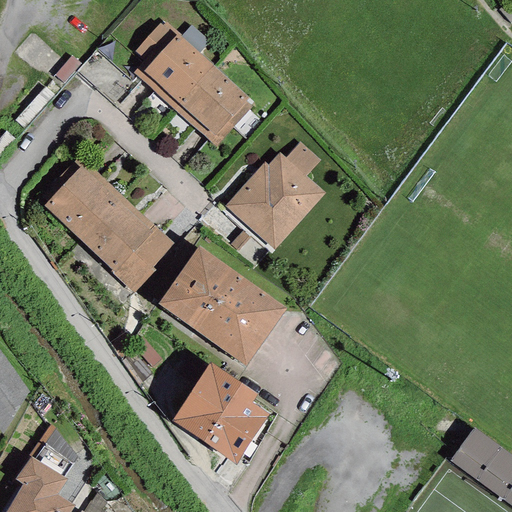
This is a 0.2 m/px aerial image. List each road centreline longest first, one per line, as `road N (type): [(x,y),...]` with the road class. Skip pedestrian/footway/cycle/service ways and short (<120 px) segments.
road 1 (residential): [(217,511),(0,208)]
road 2 (residential): [(0,178),(75,100),(120,125),(202,203)]
